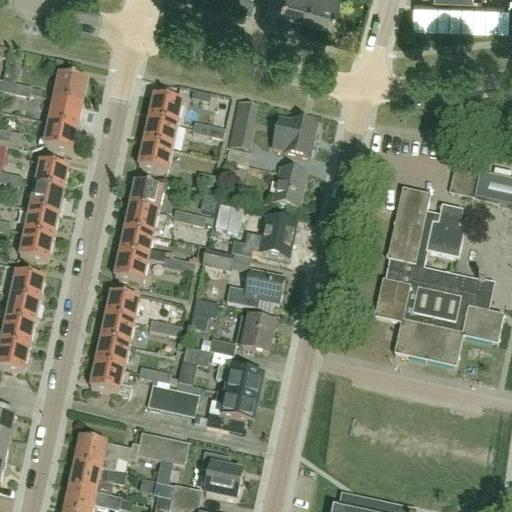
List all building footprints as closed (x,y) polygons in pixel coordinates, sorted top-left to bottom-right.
[(307,17),(311,0),(283,0),(281,10),(294,13),(293,16),(302,19),(303,16),(307,17)] [(311,0),(307,17),(319,20),(318,23),(327,26),(328,23),(331,24),(338,0),(311,0)] [(1,96),(15,100),(18,89),(14,88),(18,73),(7,70),(3,86),(1,96)] [(60,80),(55,103),(84,110),(89,86),(60,80)] [(43,94),(18,89),(15,100),(30,103),(31,100),(41,102),(43,94)] [(150,124),(179,130),(184,107),(155,101),(150,124)] [(50,128),(79,134),(84,110),(55,103),(52,119),(50,128)] [(291,125),(280,123),(273,154),(284,157),(284,158),(311,164),(319,130),(291,124),(291,125)] [(174,154),(179,130),(150,124),(144,148),(174,154)] [(79,134),(50,128),(44,152),(74,158),(79,134)] [(210,131),(195,128),(193,138),(208,142),(210,131)] [(210,131),(208,142),(223,145),(226,134),(210,131)] [(0,135),(0,146),(8,148),(10,137),(0,135)] [(174,154),(144,148),(139,172),(169,178),(174,154)] [(249,173),(252,161),(229,156),(226,168),(249,173)] [(36,191),(65,197),(70,173),(41,167),(36,191)] [(511,183),(456,171),(450,198),(452,198),(466,201),(511,211),(511,183)] [(281,173),(273,207),(300,213),(308,180),(281,173)] [(7,178),(4,189),(20,192),(22,182),(7,178)] [(213,192),(213,191),(216,181),(200,178),(198,188),(213,192)] [(130,211),(160,217),(165,194),(136,188),(130,211)] [(266,209),(265,190),(234,192),(235,211),(266,209)] [(31,214),(60,221),(65,197),(36,191),(31,214)] [(424,273),(428,256),(459,263),(463,244),(454,242),(455,238),(456,233),(459,234),(463,215),(449,212),(443,210),(440,220),(427,217),(430,201),(403,195),(402,199),(388,264),(390,265),(386,285),(383,285),(375,322),(401,328),(393,358),(455,372),(463,342),(497,349),(504,320),(477,314),(481,298),(484,282),(478,281),(477,284),(455,279),(424,273)] [(125,235),(155,241),(160,217),(130,211),(125,235)] [(26,238),(55,244),(60,221),(31,214),(26,238)] [(189,229),(191,219),(176,215),(174,226),(189,229)] [(189,229),(204,232),(206,222),(191,219),(189,229)] [(268,222),(260,258),(290,264),(297,228),(268,222)] [(0,237),(9,239),(10,235),(12,229),(0,226),(0,237)] [(120,258),(150,264),(155,241),(125,235),(120,258)] [(50,268),(55,244),(26,238),(20,262),(50,268)] [(235,260),(234,261),(250,264),(254,251),(234,247),(231,260),(235,260)] [(231,260),(206,254),(202,271),(231,277),(234,261),(235,260),(231,260)] [(120,258),(115,283),(144,289),(150,264),(120,258)] [(179,276),(181,266),(166,262),(163,273),(179,276)] [(196,269),(181,266),(179,276),(194,279),(196,269)] [(247,296),(230,292),(227,307),(259,314),(261,306),(280,310),(286,283),(252,275),(247,296)] [(1,299),(12,301),(12,302),(41,308),(46,284),(17,278),(14,293),(3,290),(1,299)] [(107,321),(136,327),(141,305),(112,298),(107,321)] [(7,325),(36,331),(41,308),(12,302),(8,317),(0,315),(0,324),(7,326),(7,325)] [(131,351),(136,327),(107,321),(102,344),(131,351)] [(240,353),(242,353),(242,354),(269,360),(276,328),(249,322),(242,321),(236,348),(240,349),(240,353)] [(2,348),(31,355),(36,331),(7,325),(7,326),(2,348)] [(150,336),(165,339),(167,329),(152,326),(150,336)] [(165,339),(180,343),(182,332),(167,329),(165,339)] [(131,351),(102,344),(96,368),(126,375),(131,351)] [(210,357),(211,357),(234,362),(237,350),(213,344),(210,357)] [(31,355),(2,348),(0,356),(0,373),(26,379),(31,355)] [(211,357),(210,357),(187,351),(184,367),(208,372),(211,357)] [(96,368),(91,393),(121,400),(130,402),(133,391),(123,390),(126,375),(96,368)] [(227,398),(260,405),(265,381),(232,374),(232,375),(219,372),(217,385),(229,388),(227,398)] [(140,383),(154,386),(157,376),(142,373),(140,383)] [(172,379),(157,376),(154,386),(153,391),(165,393),(175,396),(177,387),(178,384),(171,383),(172,379)] [(188,398),(196,400),(198,392),(193,390),(177,387),(175,396),(176,396),(188,398)] [(165,393),(153,391),(148,413),(160,415),(165,393)] [(175,396),(165,393),(160,415),(171,418),(176,396),(175,396)] [(171,418),(183,421),(188,398),(176,396),(171,418)] [(196,400),(188,398),(183,421),(195,423),(200,401),(196,400)] [(260,405),(227,398),(225,408),(212,406),(209,419),(222,422),(221,422),(254,430),(260,405)] [(0,441),(11,444),(16,419),(0,415),(0,441)] [(137,462),(138,462),(150,464),(155,442),(142,439),(140,451),(137,462)] [(11,444),(0,441),(0,464),(6,466),(11,444)] [(155,442),(150,464),(161,467),(166,444),(155,442)] [(138,462),(137,462),(140,451),(133,449),(132,454),(80,443),(74,468),(116,477),(118,464),(136,468),(138,462)] [(178,447),(166,444),(161,467),(173,469),(178,447)] [(190,449),(178,447),(173,469),(185,472),(190,449)] [(206,458),(203,473),(211,475),(206,500),(237,506),(244,477),(228,473),(230,464),(206,458)] [(116,477),(74,468),(69,492),(97,498),(100,486),(125,491),(127,479),(116,477)] [(154,500),(172,504),(200,511),(203,497),(175,491),(175,492),(156,488),(154,500)] [(97,498),(69,492),(64,511),(94,511),(131,511),(133,506),(123,503),(97,498)] [(336,511),(334,511),(333,511),(408,511),(342,498),(339,511),(336,511)]
